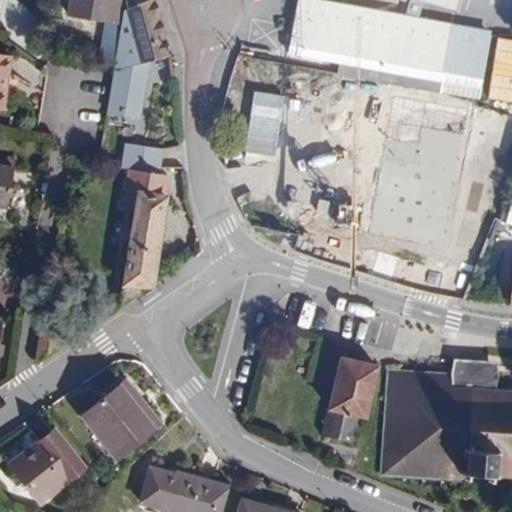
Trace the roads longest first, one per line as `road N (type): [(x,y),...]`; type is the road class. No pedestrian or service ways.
road 1 (residential): [(511,317),(427,305),(297,262),(259,258)]
road 2 (residential): [(205,38),(193,87),(197,135),(221,230),(230,247),(259,258)]
road 3 (residential): [(214,424),(234,446),(398,511)]
road 4 (residential): [(0,415),(150,320)]
road 5 (residential): [(259,258),(214,424)]
road 6 (residential): [(259,258),(150,320)]
road 7 (residential): [(150,320),(214,424)]
